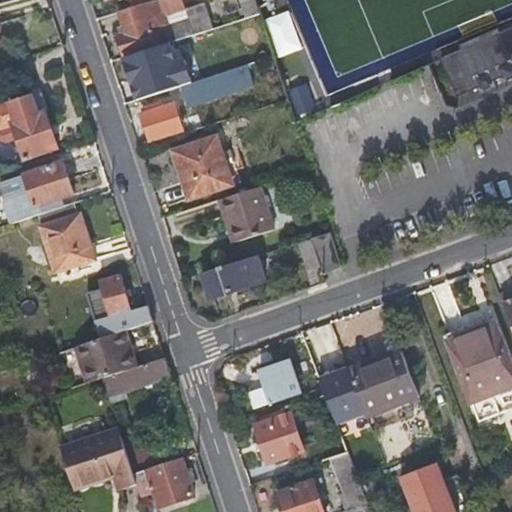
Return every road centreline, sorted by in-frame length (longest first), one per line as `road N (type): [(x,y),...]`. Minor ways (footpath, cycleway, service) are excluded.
road 1 (residential): [(70,0),(186,352)]
road 2 (residential): [(186,352),(511,235)]
road 3 (residential): [(186,352),(238,511)]
road 4 (unknown): [(356,224),(511,166)]
